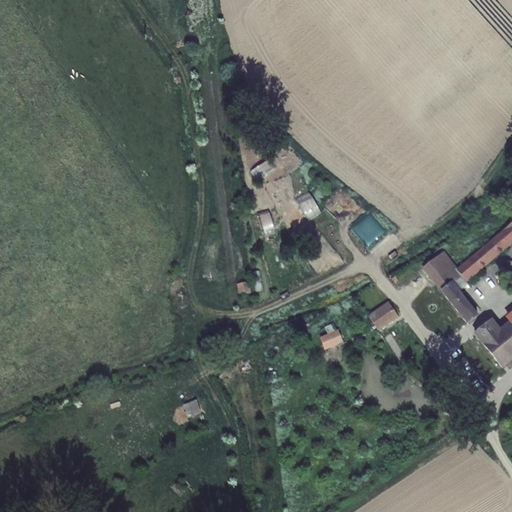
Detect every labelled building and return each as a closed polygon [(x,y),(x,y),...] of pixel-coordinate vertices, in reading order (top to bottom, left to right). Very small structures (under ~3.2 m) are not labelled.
[(305,221),(320,214),(309,191),(294,197),(305,221)] [(268,209),(259,211),(263,234),(273,232),(268,209)] [(511,221),(457,267),(442,249),(421,266),(467,324),(477,314),(458,290),(468,281),(466,279),(509,243),(511,246),(511,322),(497,335),(489,325),(477,336),(502,368),(511,359),(511,221)] [(239,296),(252,296),(251,284),(239,285),(239,296)] [(374,334),(382,328),(398,315),(390,303),(365,321),(374,334)] [(331,349),(343,344),(338,331),(326,336),(331,349)] [(183,405),(187,419),(201,414),(197,401),(183,405)] [(182,475),(171,487),(180,496),(191,485),(182,475)]
